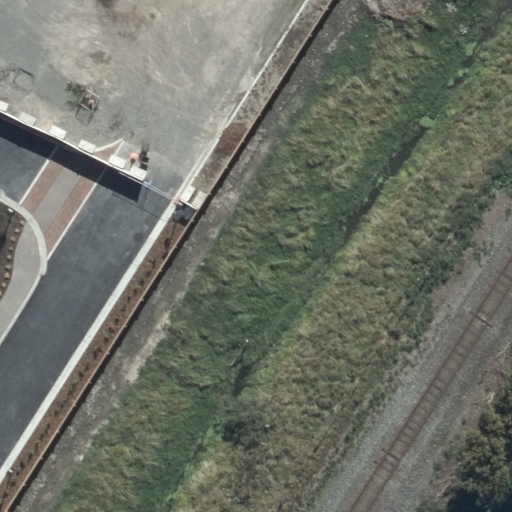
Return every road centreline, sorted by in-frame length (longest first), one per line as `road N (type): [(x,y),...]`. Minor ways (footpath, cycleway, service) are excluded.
road 1 (residential): [(122,211),(0,407)]
road 2 (residential): [(0,154),(122,211)]
